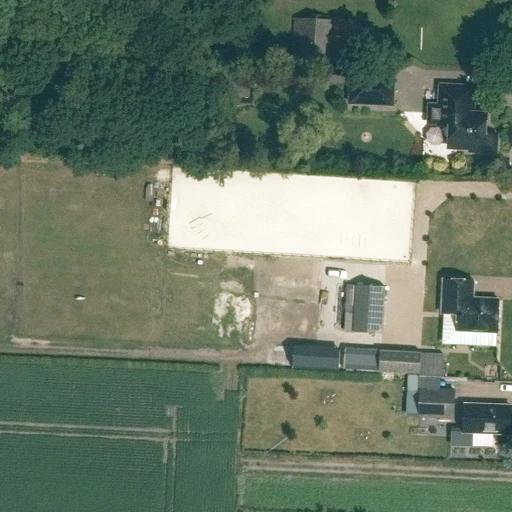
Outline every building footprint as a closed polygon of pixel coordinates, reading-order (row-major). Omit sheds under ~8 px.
[(324,23),(304,22),(303,46),(323,47),(324,23)] [(394,107),(395,77),(350,75),(348,105),(394,107)] [(429,112),(428,116),(434,122),(439,122),(450,123),(450,138),(460,149),(470,150),(470,153),(497,154),(498,136),(487,135),(488,115),(466,114),(467,87),(441,86),(440,106),(435,106),(429,112)] [(497,333),(498,299),(473,298),(473,281),(443,279),(441,314),(457,314),(457,331),(497,333)] [(381,333),(384,287),(357,286),(354,332),(381,333)] [(419,375),(421,354),(345,349),(344,369),(380,371),(380,372),(419,375)] [(421,354),(419,375),(444,376),(445,355),(421,354)] [(454,420),(455,390),(420,389),(418,418),(454,420)] [(511,411),(511,410),(511,407),(465,406),(464,432),(510,434),(510,421),(511,419),(511,411)]
